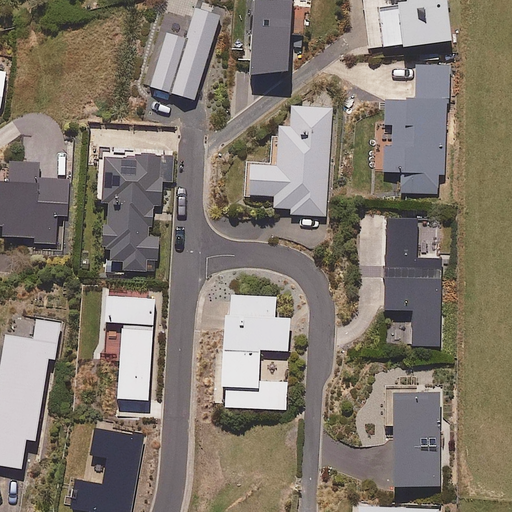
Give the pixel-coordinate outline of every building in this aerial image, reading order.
[(290,75),(294,0),(274,0),(275,0),(272,0),(255,0),(251,73),(290,75)] [(440,0),(439,0),(438,0),(364,0),(371,50),(404,45),(405,49),(454,42),(447,0),(440,0)] [(168,33),(151,87),(155,89),(153,96),(169,101),(170,95),(195,103),(222,18),(196,10),(187,39),(168,33)] [(450,67),(417,65),(415,103),(388,101),(386,133),(394,134),(393,148),(385,148),(384,173),(402,174),(401,193),(437,195),(439,175),(443,175),(450,67)] [(333,109),(293,107),(292,128),(273,127),(270,165),(248,164),(246,196),(276,198),(274,213),(326,217),(333,109)] [(174,183),(174,157),(104,158),(105,204),(109,204),(109,227),(105,227),(106,273),(147,272),(147,261),(159,260),(159,238),(154,238),(153,208),(163,207),(162,183),(174,183)] [(39,165),(11,164),(11,183),(0,182),(0,226),(4,226),(3,237),(37,238),(36,249),(58,249),(59,216),(68,216),(69,181),(39,180),(39,165)] [(418,221),(388,220),(386,311),(414,312),(414,347),(440,347),(442,261),(418,260),(418,221)] [(276,298),(228,297),(225,408),(286,410),(287,383),(259,382),(260,351),(289,352),(290,320),(275,320),(276,298)] [(60,323),(37,320),(34,340),(6,336),(0,373),(0,466),(22,470),(26,440),(35,441),(48,359),(55,360),(60,323)] [(441,395),(396,395),(395,487),(440,488),(441,395)] [(78,511),(133,511),(134,509),(152,511),(157,483),(140,481),(147,436),(96,428),(92,457),(107,459),(103,485),(77,481),(73,511),(78,511)]
